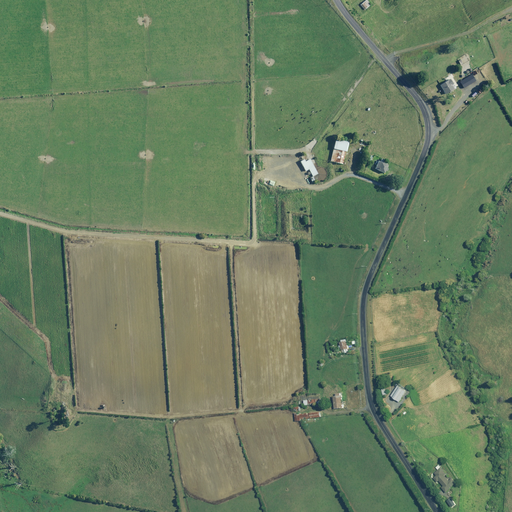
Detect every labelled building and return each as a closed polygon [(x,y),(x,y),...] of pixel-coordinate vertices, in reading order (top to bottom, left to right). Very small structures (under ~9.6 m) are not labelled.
[(366,0),(360,5),(364,10),(370,5),(368,3),(369,2),(367,0),(366,0)] [(440,85),(445,94),(456,87),(450,78),(440,85)] [(349,142),(336,139),(330,161),(343,164),(346,151),(347,151),(349,142)] [(387,168),(388,165),(383,162),(384,160),(381,158),(380,161),(378,161),(375,169),(384,173),(385,170),(387,171),(388,168),(387,168)] [(310,159),(305,162),(304,159),(300,162),(306,171),(309,169),(313,176),(318,173),(310,159)] [(347,339),(342,340),(342,342),(341,342),(342,345),(340,345),(340,348),(342,347),(342,350),(344,350),(344,352),(348,351),(348,349),(349,349),(347,339)] [(407,391),(399,385),(392,396),(400,402),(407,391)] [(337,393),(337,396),(335,396),(335,408),(343,408),(343,395),(342,395),(342,393),(337,393)] [(302,420),(301,419),(321,417),(321,412),(301,414),(300,406),(295,407),(296,421),(302,420)] [(450,481),(447,477),(449,475),(442,467),(435,473),(437,475),(434,478),(437,482),(439,481),(441,483),(441,484),(443,486),(443,485),(444,486),(442,487),(447,493),(452,489),(451,488),(457,482),(453,477),(450,479),(451,480),(450,481)] [(452,498),(448,501),(453,508),(457,505),(452,498)]
